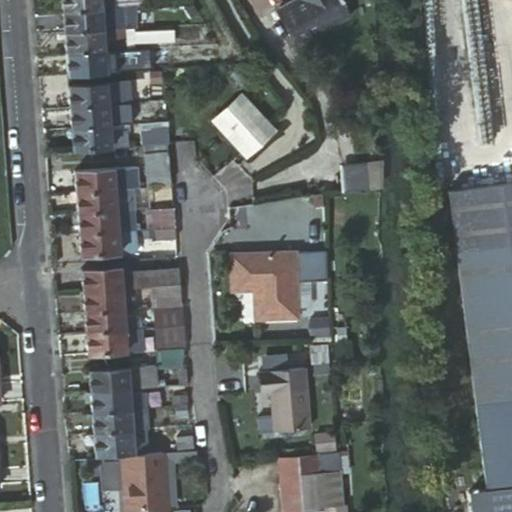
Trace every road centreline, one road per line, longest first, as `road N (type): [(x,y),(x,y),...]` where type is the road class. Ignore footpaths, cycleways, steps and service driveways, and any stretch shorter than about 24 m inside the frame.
road 1 (residential): [(199,511),(216,465),(190,185)]
road 2 (residential): [(7,0),(29,289)]
road 3 (unknown): [(190,185),(279,155),(300,135),(297,110),(226,0)]
road 4 (residential): [(29,289),(45,511)]
